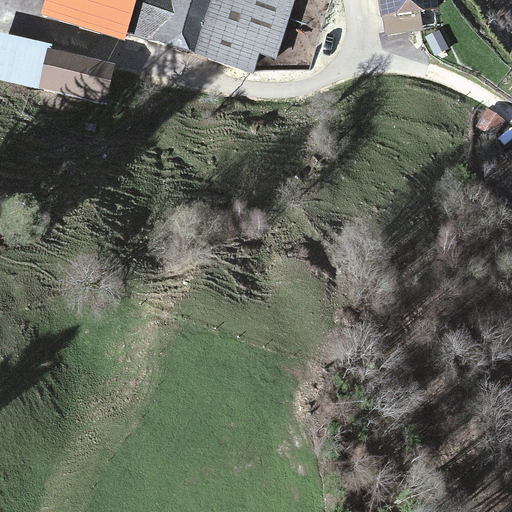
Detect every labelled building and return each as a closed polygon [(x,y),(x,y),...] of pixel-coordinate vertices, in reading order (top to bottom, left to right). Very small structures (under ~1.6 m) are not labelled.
[(44,0),(41,14),(125,41),(127,34),(254,74),(260,54),(276,59),(294,0),(44,0)] [(438,0),(377,0),(384,36),(424,30),(421,11),(439,8),(438,0)] [(436,55),(449,49),(440,30),(426,36),(436,55)] [(52,44),(0,32),(0,79),(107,103),(116,63),(51,49),(52,44)] [(492,140),(505,120),(487,108),(474,129),(492,140)] [(96,131),(97,124),(86,122),(85,129),(96,131)] [(511,141),(502,149),(511,162),(511,141)]
